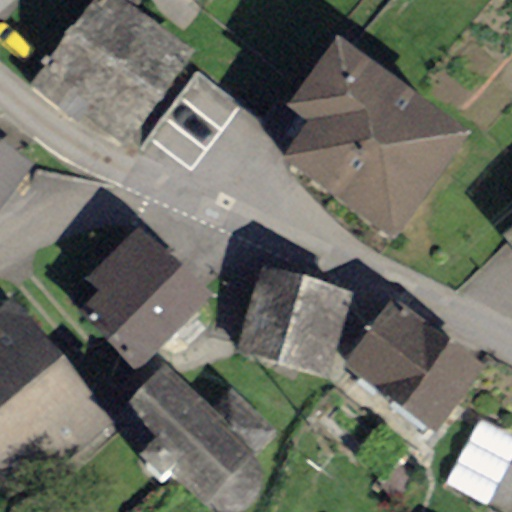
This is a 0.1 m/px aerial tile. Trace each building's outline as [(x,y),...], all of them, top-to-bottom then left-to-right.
[(87,16),(41,83),(130,144),(176,77),(87,16)] [(396,253),(460,161),(340,77),(300,133),(321,148),(296,184),(396,253)] [(0,153),(0,212),(28,174),(0,153)] [(511,240),(502,250),(511,261),(511,240)] [(196,315),(139,254),(69,320),(127,381),(196,315)] [(349,303),(262,278),(238,361),(326,386),(349,303)] [(13,299),(0,310),(0,406),(64,357),(13,299)] [(479,376),(390,312),(343,377),(432,441),(479,376)] [(94,396),(64,357),(0,406),(0,471),(5,478),(50,443),(69,467),(115,432),(89,399),(94,396)] [(165,365),(130,403),(155,438),(139,454),(158,477),(168,468),(205,506),(211,502),(218,506),(228,511),(241,510),(248,507),(257,498),(261,488),(263,476),(260,461),(253,453),(275,433),(232,391),(212,413),(165,365)]
